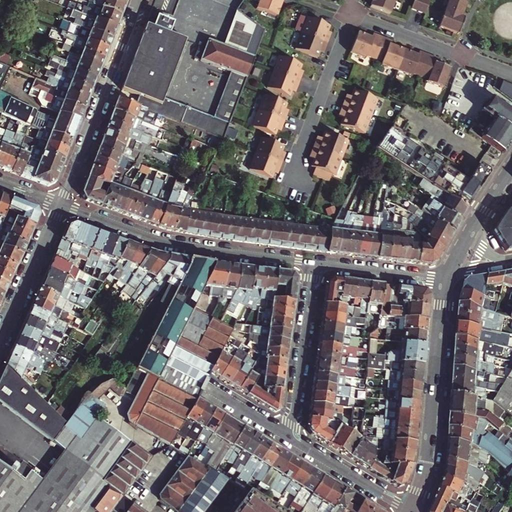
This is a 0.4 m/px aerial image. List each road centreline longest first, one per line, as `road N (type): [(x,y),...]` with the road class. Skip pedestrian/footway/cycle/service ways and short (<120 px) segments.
road 1 (tertiary): [(314,264),(179,245),(60,204)]
road 2 (secondary): [(410,510),(429,447),(445,280)]
road 3 (residential): [(140,0),(60,204)]
road 4 (residential): [(351,15),(289,184)]
road 5 (residential): [(314,264),(291,440)]
road 6 (residential): [(511,73),(351,15)]
road 7 (residential): [(60,204),(0,340)]
road 8 (residential): [(291,440),(410,510)]
road 9 (tertiary): [(445,280),(314,264)]
